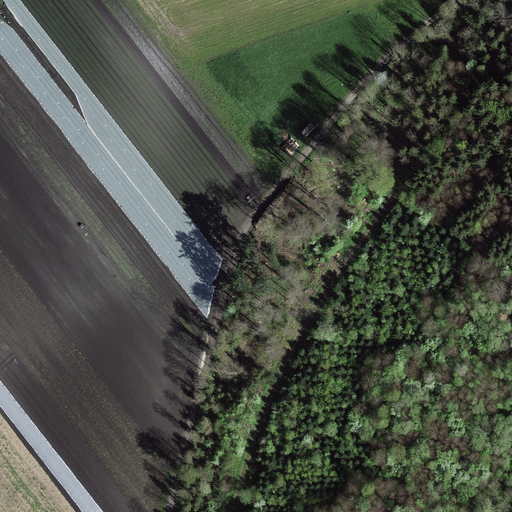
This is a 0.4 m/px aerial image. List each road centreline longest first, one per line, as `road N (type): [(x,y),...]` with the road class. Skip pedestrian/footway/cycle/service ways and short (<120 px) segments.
road 1 (track): [(167,511),(232,259),(451,0)]
road 2 (track): [(236,511),(234,498),(293,340),(416,169),(511,59)]
